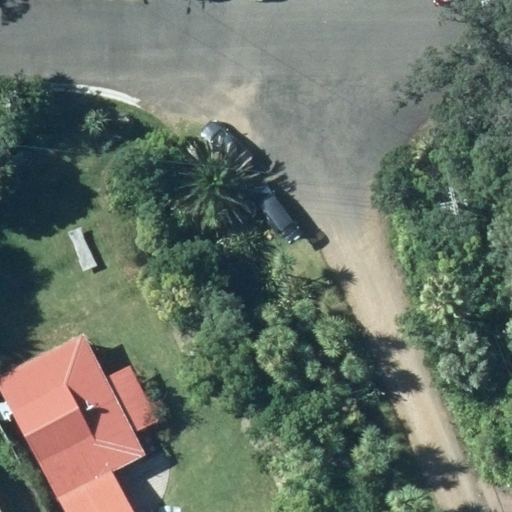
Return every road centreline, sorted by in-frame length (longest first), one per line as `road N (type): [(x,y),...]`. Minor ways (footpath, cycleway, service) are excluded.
road 1 (residential): [(474,511),(276,43)]
road 2 (residential): [(0,37),(276,43)]
road 3 (residential): [(276,43),(511,37)]
